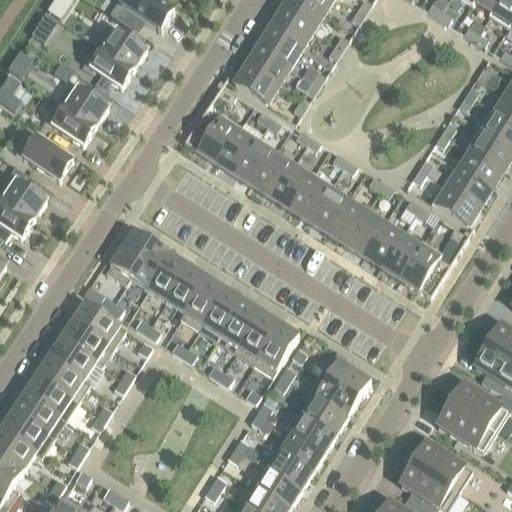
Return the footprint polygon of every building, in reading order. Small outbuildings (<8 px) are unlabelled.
[(174,19),(144,0),(125,0),(118,11),(146,29),(161,39),(174,19)] [(340,5),(331,0),(293,0),(293,1),(324,20),(335,3),(340,6),(340,5)] [(452,0),(470,11),(476,0),(452,0)] [(491,18),(502,0),(476,0),(470,11),(471,12),(475,7),(491,18)] [(506,34),(511,25),(511,0),(502,0),(491,18),(488,23),(506,34)] [(324,20),(293,1),(281,19),(312,39),(324,20)] [(365,21),(372,11),(364,6),(357,16),(365,21)] [(117,10),(110,20),(139,39),(146,29),(118,11),(117,10)] [(436,24),(441,17),(431,10),(426,18),(436,24)] [(51,12),(47,19),(58,26),(62,20),(51,12)] [(359,31),(365,21),(357,16),(351,26),(359,31)] [(446,31),(451,23),(441,17),(436,24),(446,31)] [(47,19),(43,25),(54,33),(58,26),(47,19)] [(312,39),(281,19),(270,37),(301,57),(312,39)] [(108,32),(96,51),(134,77),(146,58),(139,53),(126,44),(108,32)] [(472,47),(477,40),(467,33),(462,41),(472,47)] [(131,36),(126,44),(139,53),(144,45),(131,36)] [(301,57),(270,37),(258,56),(289,75),(301,57)] [(483,54),(488,46),(477,40),(472,47),(483,54)] [(342,57),(348,47),(341,42),(334,52),(342,57)] [(96,51),(83,70),(121,95),(134,77),(96,51)] [(335,68),(342,57),(334,52),(328,63),(335,68)] [(289,75),(258,56),(247,74),(277,93),(289,75)] [(509,70),(511,65),(511,61),(504,56),(499,64),(509,70)] [(20,59),(9,76),(20,83),(31,66),(20,59)] [(277,93),(247,74),(235,93),(265,112),(277,93)] [(484,90),(490,80),(483,75),(476,85),(484,90)] [(319,94),(325,84),(318,79),(311,89),(319,94)] [(101,82),(94,92),(99,95),(105,99),(112,89),(101,82)] [(312,104),(319,94),(311,89),(305,99),(312,104)] [(70,90),(57,109),(96,134),(108,115),(106,114),(88,102),(70,90)] [(95,92),(88,102),(106,114),(112,103),(105,99),(99,95),(95,92)] [(1,93),(0,94),(0,107),(13,117),(20,107),(1,93)] [(236,102),(222,93),(216,101),(230,110),(236,102)] [(472,108),(479,98),(471,93),(464,104),(472,108)] [(466,119),(472,108),(464,104),(458,114),(466,119)] [(511,108),(506,104),(495,122),(489,118),(489,119),(511,133),(511,108)] [(301,122),(307,112),(299,107),(293,118),(301,122)] [(57,109),(45,127),(83,153),(96,134),(57,109)] [(261,118),(256,126),(266,132),(271,125),(261,118)] [(217,170),(240,134),(221,122),(217,127),(205,119),(184,149),(217,170)] [(511,133),(489,119),(477,137),(511,159),(511,133)] [(276,139),(281,131),(271,125),(266,132),(276,139)] [(449,145),(455,135),(448,130),(441,140),(449,145)] [(235,181),(255,150),(237,139),(241,134),(240,134),(217,170),(235,181)] [(297,142),(295,145),(306,152),(310,144),(300,137),(297,142)] [(511,162),(511,159),(477,137),(466,156),(502,178),(511,162)] [(29,138),(15,159),(60,188),(73,168),(29,138)] [(442,155),(449,145),(441,140),(435,150),(442,155)] [(316,158),(321,150),(310,144),(306,152),(316,158)] [(254,193),(273,162),(255,150),(235,181),(254,193)] [(502,178),(466,156),(465,156),(470,160),(459,177),(490,197),(502,178)] [(342,175),(347,167),(337,161),(332,168),(342,175)] [(272,205),(292,174),(273,162),(254,193),(272,205)] [(426,181),(432,171),(425,166),(418,176),(426,181)] [(347,167),(342,175),(352,181),(357,174),(347,167)] [(290,216),(313,180),(312,179),(309,185),(292,174),(272,205),(290,216)] [(419,192),(426,181),(418,176),(412,187),(419,192)] [(490,197),(459,177),(448,195),(443,191),(443,192),(479,215),(490,197)] [(308,228),(331,192),(313,180),(290,216),(308,228)] [(8,183),(0,194),(0,204),(34,227),(46,208),(8,183)] [(373,184),(368,191),(378,198),(383,190),(373,184)] [(389,205),(393,197),(383,190),(378,198),(389,205)] [(327,239),(346,208),(329,197),(332,192),(331,192),(308,228),(327,239)] [(479,215),(443,192),(431,211),(466,234),(479,215)] [(0,204),(0,231),(21,246),(34,227),(0,204)] [(415,221),(420,214),(410,207),(405,215),(415,221)] [(345,251),(365,220),(346,208),(327,239),(345,251)] [(420,214),(415,221),(425,228),(430,220),(420,214)] [(363,262),(383,231),(365,220),(345,251),(363,262)] [(381,274),(401,243),(383,231),(363,262),(381,274)] [(463,252),(468,244),(454,235),(449,243),(463,252)] [(125,292),(152,249),(133,237),(106,279),(125,292)] [(400,286),(423,249),(422,249),(418,254),(401,243),(381,274),(400,286)] [(148,297),(170,261),(152,249),(125,292),(126,292),(130,286),(148,297)] [(430,305),(450,274),(438,266),(441,261),(423,249),(400,286),(430,305)] [(166,308),(188,273),(170,261),(148,297),(166,308)] [(180,326),(207,284),(188,273),(166,308),(183,319),(179,326),(180,326)] [(198,338),(225,296),(207,284),(180,326),(198,338)] [(217,349),(243,307),(225,296),(198,338),(217,349)] [(109,318),(114,309),(104,303),(99,311),(109,318)] [(235,361),(261,319),(243,307),(217,349),(235,361)] [(124,316),(114,309),(109,318),(119,324),(124,316)] [(126,337),(85,310),(72,329),(113,357),(126,337)] [(253,372),(280,330),(261,319),(235,361),(253,372)] [(145,341),(150,332),(140,326),(135,334),(145,341)] [(113,357),(72,329),(60,346),(102,374),(113,357)] [(272,384),(299,342),(280,330),(253,372),(272,384)] [(155,347),(161,339),(150,332),(145,341),(155,347)] [(511,338),(501,332),(488,353),(511,367),(511,338)] [(102,374),(60,346),(48,364),(90,392),(90,391),(84,387),(95,371),(101,375),(102,374)] [(143,348),(137,358),(146,363),(152,354),(143,348)] [(182,364),(187,356),(177,349),(172,358),(182,364)] [(511,367),(488,353),(475,374),(486,381),(495,386),(490,395),(501,402),(511,409),(511,367)] [(300,371),(307,361),(298,355),(292,365),(300,371)] [(192,370),(197,362),(187,356),(182,364),(192,370)] [(139,374),(146,364),(137,359),(131,369),(139,374)] [(371,388),(332,363),(320,383),(358,407),(371,388)] [(90,392),(48,364),(36,382),(78,410),(90,392)] [(218,387),(223,379),(213,372),(208,381),(218,387)] [(289,389),(295,379),(287,373),(280,384),(289,389)] [(129,391),(135,381),(126,376),(120,386),(129,391)] [(234,385),(223,379),(218,387),(228,394),(234,385)] [(78,410),(36,382),(25,400),(66,428),(78,410)] [(358,407),(320,383),(308,401),(347,426),(358,407)] [(282,399),(289,389),(280,384),(274,394),(282,399)] [(122,401),(129,391),(120,386),(114,396),(122,401)] [(464,391),(451,412),(496,440),(509,419),(511,421),(511,409),(501,402),(496,411),(464,391)] [(256,411),(261,402),(251,396),(245,404),(256,411)] [(66,428),(25,400),(13,418),(54,446),(66,428)] [(347,426),(308,401),(297,419),(335,444),(347,426)] [(266,425),(272,415),(264,410),(257,420),(266,425)] [(105,428),(112,418),(103,412),(97,422),(105,428)] [(451,412),(438,433),(483,461),(496,440),(451,412)] [(54,446),(13,418),(1,436),(42,464),(54,446)] [(335,444),(297,419),(285,437),(324,462),(335,444)] [(259,435),(266,425),(257,420),(251,430),(259,435)] [(99,438),(105,428),(97,422),(91,433),(99,438)] [(42,464),(1,436),(0,437),(0,461),(24,478),(35,461),(41,465),(42,464)] [(324,462),(285,437),(273,456),(312,480),(324,462)] [(243,462),(249,452),(241,446),(234,456),(243,462)] [(82,464),(89,454),(80,449),(74,459),(82,464)] [(427,449),(414,471),(459,499),(472,478),(427,449)] [(236,472),(243,462),(234,456),(228,466),(236,472)] [(312,480),(273,456),(262,474),(301,498),(312,480)] [(76,474),(82,464),(74,459),(68,469),(76,474)] [(24,478),(0,461),(0,487),(18,500),(19,499),(12,495),(24,478)] [(414,471),(400,491),(418,502),(413,511),(414,511),(450,511),(459,499),(414,471)] [(292,511),(301,498),(262,474),(250,492),(281,511),(292,511)] [(86,493),(91,484),(81,478),(75,486),(86,493)] [(219,498),(226,488),(217,483),(211,493),(219,498)] [(59,501),(66,491),(57,485),(51,495),(59,501)] [(10,511),(18,500),(0,487),(0,511),(10,511)] [(281,511),(250,492),(239,510),(241,511),(281,511)] [(213,508),(219,498),(211,493),(205,503),(213,508)] [(53,511),(59,501),(51,495),(45,506),(53,511)] [(113,510),(118,502),(108,495),(103,504),(113,510)] [(116,511),(125,511),(128,508),(118,502),(113,510),(116,511)] [(79,511),(65,503),(59,511),(79,511)]
